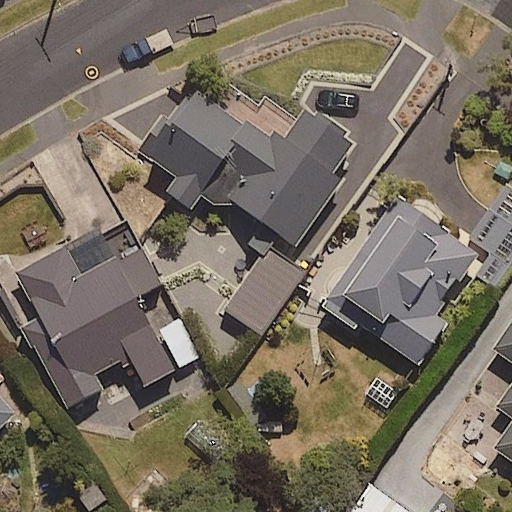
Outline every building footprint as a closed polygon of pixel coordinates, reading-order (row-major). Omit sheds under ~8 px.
[(282,155),(200,99),(178,130),(165,121),(141,156),(181,183),(170,199),(193,215),(205,197),(231,215),(236,208),(298,251),(365,154),(309,116),(282,155)] [(492,259),(480,277),(500,291),(511,274),(511,191),(509,189),(471,244),(492,259)] [(400,205),(323,319),(356,340),(362,330),(420,369),(448,327),(439,321),(480,259),(400,205)] [(308,276),(273,251),(228,313),(262,338),(308,276)] [(84,286),(67,254),(20,280),(41,319),(23,329),(68,412),(103,393),(96,380),(132,360),(147,389),(201,360),(173,307),(149,320),(140,303),(163,290),(143,254),(84,286)] [(511,333),(497,354),(511,364),(511,396),(504,407),(511,413),(511,433),(498,453),(511,463),(511,333)] [(0,433),(14,421),(0,405),(0,389),(8,382),(0,373),(0,433)] [(406,511),(373,488),(355,511),(406,511)]
